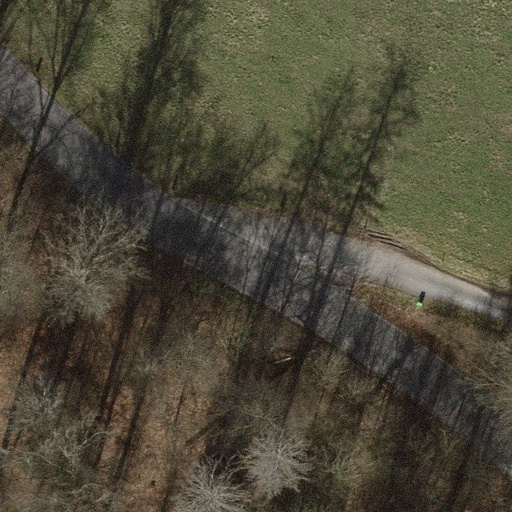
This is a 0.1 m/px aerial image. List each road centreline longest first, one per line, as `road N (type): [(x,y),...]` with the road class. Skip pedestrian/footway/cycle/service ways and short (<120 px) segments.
road 1 (unclassified): [(0,79),(198,240),(422,384),(511,455)]
road 2 (track): [(198,240),(321,245),(511,308)]
